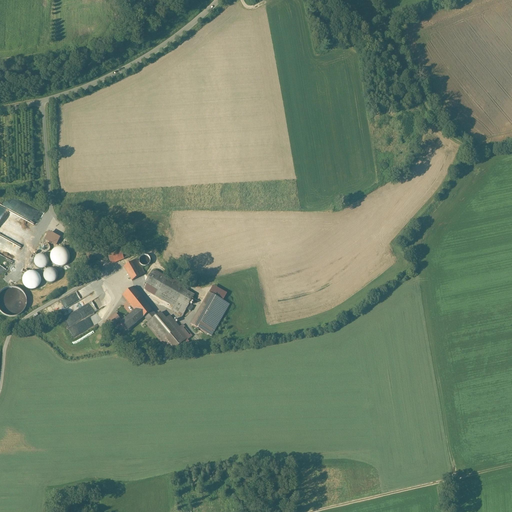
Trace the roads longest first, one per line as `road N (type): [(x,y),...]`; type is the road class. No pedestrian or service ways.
road 1 (unclassified): [(218,0),(123,69),(0,110)]
road 2 (track): [(511,142),(473,148),(434,121),(370,0)]
road 3 (track): [(308,511),(511,465)]
